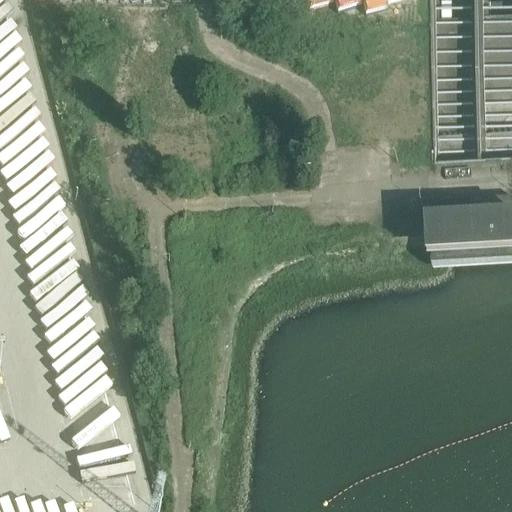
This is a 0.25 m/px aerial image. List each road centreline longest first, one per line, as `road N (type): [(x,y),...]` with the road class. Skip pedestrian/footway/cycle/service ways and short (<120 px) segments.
road 1 (motorway): [(456,0),(483,511)]
road 2 (motorway): [(505,0),(511,334)]
